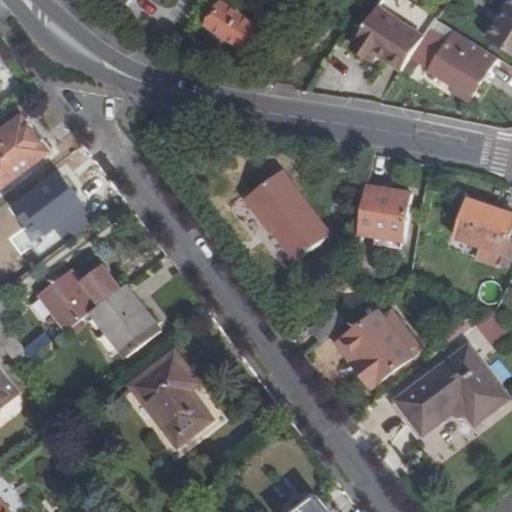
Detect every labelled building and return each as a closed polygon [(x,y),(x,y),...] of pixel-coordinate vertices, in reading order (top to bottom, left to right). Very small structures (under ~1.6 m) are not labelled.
[(97,0),(122,17),(133,0),(97,0)] [(501,0),(465,0),(460,9),(457,7),(453,12),(447,21),(473,37),(479,27),(466,20),(471,12),(488,24),(497,11),(495,10),(501,0)] [(511,1),(488,37),(511,53),(511,1)] [(259,26),(225,3),(209,26),(243,49),(259,26)] [(425,37),(379,7),(355,44),(376,58),(378,54),(404,71),(405,69),(411,59),(425,37)] [(453,12),(445,7),(439,16),(447,21),(453,12)] [(498,58),(459,34),(452,44),(448,42),(430,31),(425,37),(411,59),(421,65),(454,86),(460,89),(457,93),(470,101),(498,58)] [(421,65),(411,59),(405,69),(414,75),(421,65)] [(0,188),(2,191),(42,160),(50,154),(35,133),(24,120),(0,138),(0,188)] [(40,129),(35,133),(50,154),(42,160),(46,165),(59,156),(40,129)] [(279,176),(242,203),(264,233),(269,230),(295,264),(327,239),(279,176)] [(15,214),(27,229),(35,223),(48,241),(50,239),(48,236),(83,210),(61,179),(15,214)] [(365,192),(357,238),(372,241),(399,245),(402,246),(409,199),(365,192)] [(511,220),(466,203),(451,239),(475,249),(471,261),(511,276),(511,242),(506,241),(511,226),(511,220)] [(35,223),(27,229),(22,233),(35,250),(48,241),(35,223)] [(399,245),(372,241),(372,244),(399,249),(399,245)] [(35,299),(64,335),(91,314),(120,292),(102,268),(80,285),(71,272),(35,299)] [(120,292),(91,314),(126,360),(159,335),(125,288),(120,292)] [(0,319),(10,312),(0,299),(0,351),(16,372),(30,362),(0,323),(0,319)] [(389,312),(380,319),(410,360),(420,353),(389,312)] [(310,332),(320,346),(346,326),(336,313),(310,332)] [(490,341),(504,330),(492,316),(479,327),(490,341)] [(379,317),(344,342),(363,370),(358,373),(372,391),(412,362),(410,360),(380,319),(379,317)] [(37,361),(56,344),(47,333),(28,351),(37,361)] [(338,347),(358,373),(363,370),(344,342),(338,347)] [(398,404),(425,439),(454,416),(455,416),(456,417),(457,418),(458,418),(460,418),(461,419),(463,419),(464,418),(465,419),(466,418),(475,429),(508,403),(467,350),(398,404)] [(167,362),(125,394),(170,454),(203,429),(181,400),(190,394),(167,362)] [(0,375),(0,410),(17,398),(0,375)] [(170,454),(125,394),(117,400),(169,468),(218,432),(190,394),(181,400),(203,429),(170,454)] [(0,511),(23,511),(0,480),(0,511)] [(219,480),(179,510),(180,511),(205,511),(229,494),(219,480)] [(323,511),(316,501),(300,511),(323,511)]
